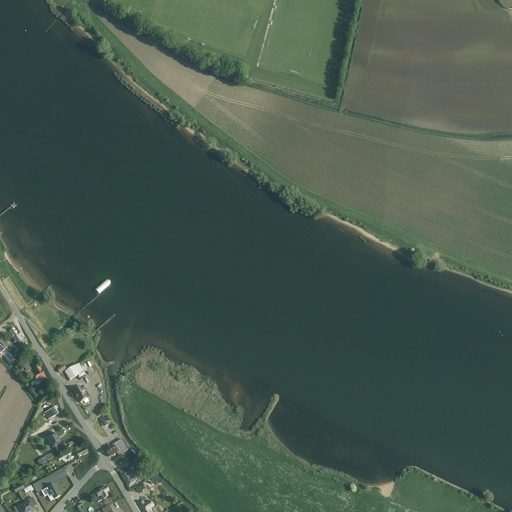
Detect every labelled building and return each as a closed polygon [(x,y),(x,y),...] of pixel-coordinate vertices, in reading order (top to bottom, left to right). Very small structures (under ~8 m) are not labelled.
[(509,9),(511,8),(511,0),(500,0),(500,1),(501,4),(503,6),(506,8),(509,9)] [(10,332),(13,337),(16,342),(17,341),(20,346),(27,341),(21,332),(18,334),(15,329),(10,332)] [(27,362),(23,365),(27,372),(31,369),(27,362)] [(36,372),(33,374),(37,382),(41,380),(42,382),(47,379),(39,365),(34,368),(36,372)] [(65,372),(70,381),(76,377),(78,379),(79,378),(79,379),(85,376),(79,365),(74,367),(65,372)] [(73,392),(75,395),(76,397),(86,392),(83,387),(81,388),(73,392)] [(86,392),(76,397),(77,399),(78,399),(80,403),(87,399),(87,398),(89,397),(86,392)] [(56,406),(44,413),(48,420),(61,413),(56,406)] [(52,432),(45,436),(47,439),(53,448),(53,449),(54,448),(60,444),(61,444),(61,443),(55,434),(54,434),(55,434),(53,435),(52,432)] [(106,451),(110,457),(114,454),(117,453),(118,456),(127,450),(121,439),(112,445),(113,447),(106,451)] [(81,450),(80,451),(81,452),(77,454),(78,457),(83,455),(88,452),(86,447),(81,450)] [(121,455),(114,460),(112,460),(115,464),(117,464),(118,464),(124,460),(121,455)] [(127,475),(126,472),(123,474),(124,476),(123,477),(128,486),(132,484),(132,483),(138,480),(135,476),(134,476),(131,472),(127,475)] [(22,484),(13,489),(16,494),(25,489),(22,484)] [(61,496),(55,484),(42,492),(45,497),(49,495),(50,497),(52,497),(51,498),(52,500),(54,500),(61,496)] [(142,484),(136,487),(140,494),(143,491),(143,490),(145,489),(142,484)] [(106,486),(95,493),(98,497),(100,496),(102,495),(104,499),(109,496),(106,492),(109,491),(106,486)] [(19,497),(12,502),(15,507),(22,502),(19,497)] [(32,497),(23,503),(28,511),(34,511),(35,511),(33,508),(37,505),(32,497)] [(143,502),(139,504),(143,511),(148,511),(154,507),(150,501),(145,505),(143,502)] [(28,511),(23,503),(18,506),(21,511),(28,511)]
